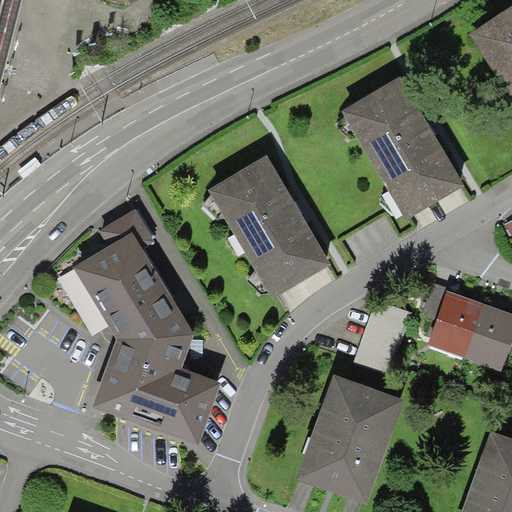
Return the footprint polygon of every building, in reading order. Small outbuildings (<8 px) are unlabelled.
[(0,0),(0,92),(17,28),(24,0),(119,0),(123,1),(125,0),(0,0)] [(511,13),(474,38),(511,95),(511,13)] [(401,88),(348,119),(406,218),(459,187),(401,88)] [(268,162),(212,195),(273,298),(329,266),(268,162)] [(120,347),(191,338),(131,241),(78,274),(120,347)] [(511,333),(511,318),(449,297),(432,346),(499,369),(511,333)] [(101,405),(197,439),(215,386),(178,373),(191,338),(120,347),(104,395),(101,405)] [(340,384),(308,476),(364,496),(396,404),(340,384)] [(511,511),(511,447),(495,442),(470,511),(511,511)]
